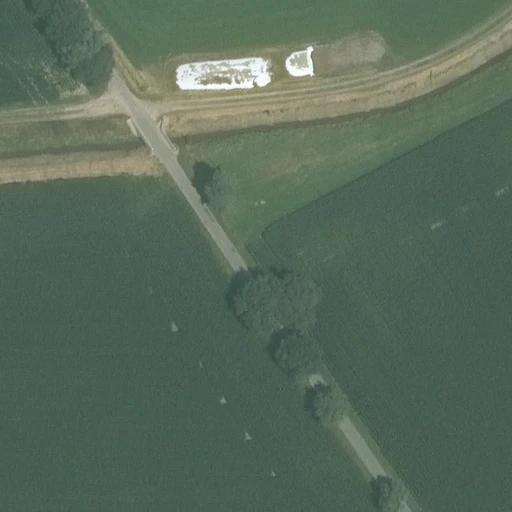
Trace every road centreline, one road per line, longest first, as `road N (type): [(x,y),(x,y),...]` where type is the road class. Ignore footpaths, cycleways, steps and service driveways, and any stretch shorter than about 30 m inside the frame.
road 1 (unclassified): [(63,0),(405,511)]
road 2 (track): [(511,20),(451,58),(382,85),(293,101),(0,126)]
